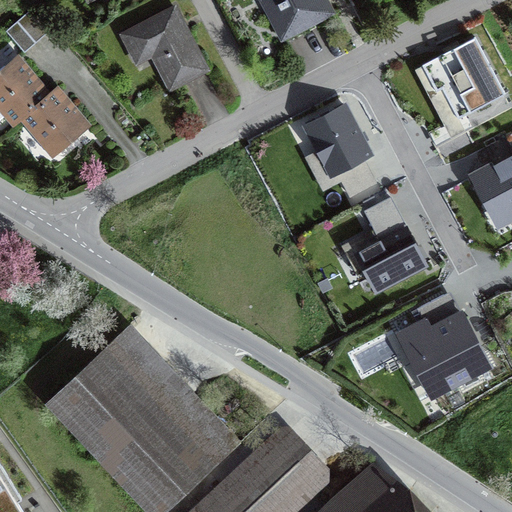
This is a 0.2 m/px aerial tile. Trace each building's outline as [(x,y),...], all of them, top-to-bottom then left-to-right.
[(274,0),(277,6),(269,10),(283,35),(313,18),(314,21),(330,13),(323,0),(274,0)] [(175,7),(122,34),(133,54),(149,46),(170,88),(207,69),(175,7)] [(29,11),(7,30),(24,51),(47,32),(29,11)] [(502,90),(474,38),(418,68),(446,119),(502,90)] [(24,116),(48,95),(18,58),(0,73),(0,106),(4,108),(16,122),(24,116)] [(48,95),(24,116),(35,129),(35,136),(40,142),(47,143),(54,151),(86,125),(55,89),(48,95)] [(370,151),(345,104),(306,124),(331,171),(370,151)] [(511,214),(511,152),(473,173),(498,222),(511,214)] [(236,159),(112,225),(290,344),(325,328),(236,159)] [(422,262),(391,201),(370,211),(384,239),(363,249),(380,283),(422,262)] [(488,364),(461,311),(406,340),(433,392),(488,364)] [(105,345),(44,402),(146,511),(165,511),(216,465),(105,345)] [(201,511),(282,511),(319,477),(282,437),(201,511)] [(0,511),(65,511),(30,456),(0,474),(0,511)] [(426,511),(409,493),(372,465),(320,511),(426,511)]
